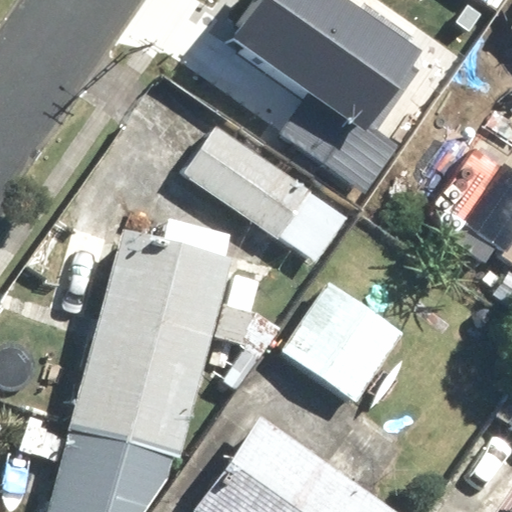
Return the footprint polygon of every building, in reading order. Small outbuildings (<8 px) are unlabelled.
[(329,0),(257,0),(224,47),(294,96),(263,139),(357,205),(392,155),(361,133),(413,59),(329,0)] [(511,64),(511,18),(491,50),(511,64)] [(345,219),(208,130),(180,174),(317,263),(345,219)] [(224,266),(115,236),(39,511),(134,511),(166,464),(224,266)] [(347,402),(391,336),(325,292),(281,358),(347,402)] [(376,511),(248,420),(182,511),(376,511)]
